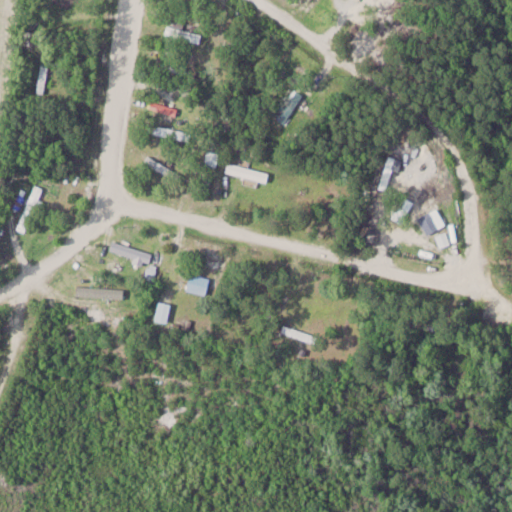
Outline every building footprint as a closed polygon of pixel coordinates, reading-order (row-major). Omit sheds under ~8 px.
[(174,27),(169,26),(166,35),(199,44),(203,29),(175,21),(174,27)] [(45,94),(50,58),(42,57),(37,93),(45,94)] [(190,133),(155,124),(153,133),(188,141),(190,133)] [(269,175),(230,160),(227,169),(265,184),(269,175)] [(9,220),(18,226),(17,228),(21,232),(46,192),(36,185),(27,201),(23,198),(9,220)] [(429,234),(441,226),(431,210),(419,218),(429,234)] [(152,252),(113,241),(110,251),(150,262),(152,252)] [(207,295),(210,278),(191,274),(188,291),(207,295)] [(315,337),(294,329),(292,334),(314,342),(315,337)]
